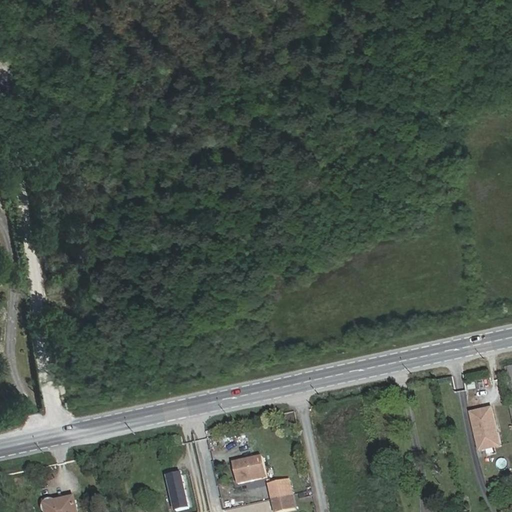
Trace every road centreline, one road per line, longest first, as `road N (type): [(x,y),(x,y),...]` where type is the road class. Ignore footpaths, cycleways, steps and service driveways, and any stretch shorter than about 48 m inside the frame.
road 1 (track): [(51,435),(0,32)]
road 2 (secondary): [(300,380),(0,447)]
road 3 (secondary): [(511,335),(300,380)]
road 4 (unknown): [(453,348),(470,450),(493,511)]
road 5 (unclassified): [(300,380),(324,511)]
